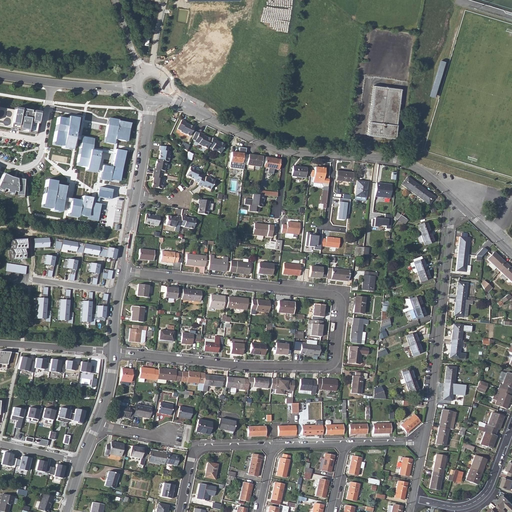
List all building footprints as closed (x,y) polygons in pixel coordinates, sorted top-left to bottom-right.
[(443,61),(433,97),(438,98),(448,62),(443,61)] [(374,86),(368,136),(396,140),(402,90),(374,86)] [(20,109),(14,108),(11,124),(18,125),(17,126),(20,127),(19,129),(28,130),(29,120),(31,121),(31,122),(37,123),(39,112),(32,111),(32,113),(30,113),(30,111),(23,110),(23,112),(20,111),(20,109)] [(77,119),(68,117),(67,119),(62,147),(62,148),(72,150),(77,119)] [(62,147),(67,119),(58,118),(53,145),(62,147)] [(118,120),(108,118),(104,143),(114,144),(115,140),(118,121),(118,120)] [(183,120),(178,129),(182,130),(181,131),(190,136),(194,127),(186,123),(186,122),(183,120)] [(130,123),(118,121),(115,140),(127,142),(130,123)] [(204,146),(207,148),(209,146),(212,139),(208,137),(208,138),(199,134),(195,143),(203,147),(204,146)] [(86,167),(89,150),(89,149),(92,149),(93,139),(83,137),(78,166),(86,167)] [(212,139),(209,146),(212,147),(212,149),(220,153),(225,144),(217,140),(217,139),(213,137),(212,139)] [(160,151),(158,160),(165,161),(167,162),(169,153),(168,152),(169,148),(159,146),(159,150),(160,151)] [(99,152),(89,150),(86,167),(85,171),(95,173),(99,152)] [(125,152),(115,150),(112,168),(110,179),(119,181),(125,152)] [(232,153),(230,162),(230,167),(230,169),(240,170),(241,169),(241,163),(242,154),(232,153)] [(248,155),(247,165),(260,167),(261,157),(248,155)] [(265,157),(263,167),(278,169),(279,159),(265,157)] [(153,169),(152,173),(161,175),(162,171),(164,171),(165,161),(158,160),(156,160),(154,169),(153,169)] [(110,179),(112,168),(102,166),(99,180),(109,182),(110,179)] [(292,166),(291,176),(305,178),(306,168),(292,166)] [(193,181),(197,183),(200,177),(201,174),(198,173),(198,172),(190,167),(185,176),(194,180),(193,181)] [(321,183),(322,182),(324,181),(324,179),(324,175),(325,169),(320,168),(314,168),(314,171),(311,171),(310,177),(313,178),(313,182),(321,183)] [(336,180),(352,182),(353,172),(337,170),(336,180)] [(161,175),(152,173),(151,177),(153,178),(151,187),(160,189),(162,179),(161,179),(161,175)] [(11,178),(2,174),(0,178),(0,190),(2,191),(3,189),(6,190),(6,192),(12,194),(12,192),(16,193),(15,195),(22,195),(23,180),(16,179),(11,178)] [(197,183),(196,186),(199,188),(200,186),(208,191),(213,182),(204,178),(203,179),(200,177),(197,183)] [(401,185),(415,195),(421,187),(407,177),(401,185)] [(51,209),(56,185),(56,182),(47,180),(42,207),(51,209)] [(356,181),(354,201),(365,202),(367,182),(356,181)] [(376,183),(374,197),(390,198),(391,185),(376,183)] [(65,187),(56,185),(51,209),(51,210),(60,212),(62,201),(63,198),(65,187)] [(421,187),(415,195),(419,198),(429,206),(435,198),(433,197),(421,187)] [(112,190),(98,188),(97,197),(110,199),(112,190)] [(264,200),(264,196),(258,195),(253,194),(252,199),(244,198),(244,204),(249,205),(249,206),(248,211),(257,212),(258,207),(261,207),(262,200),(264,200)] [(88,217),(90,203),(91,198),(81,196),(80,201),(78,215),(88,217)] [(78,215),(80,201),(71,199),(70,203),(68,216),(77,218),(78,215)] [(199,204),(198,213),(207,215),(209,202),(199,200),(198,204),(199,204)] [(340,202),(338,219),(346,220),(348,202),(340,202)] [(100,204),(90,203),(88,217),(87,219),(97,221),(100,204)] [(144,213),(143,223),(156,226),(158,214),(154,214),(154,215),(144,213)] [(392,214),(385,213),(385,218),(375,217),(374,219),(372,219),(372,226),(378,226),(378,224),(386,225),(386,228),(391,228),(392,214)] [(174,226),(178,227),(179,225),(180,217),(175,217),(175,218),(166,216),(164,225),(174,227),(174,226)] [(180,217),(179,225),(182,226),(182,227),(192,228),(193,219),(184,218),(184,216),(180,216),(180,217)] [(400,216),(398,219),(405,224),(407,221),(400,216)] [(281,225),(280,233),(297,235),(298,224),(286,222),(286,225),(281,225)] [(254,223),(253,234),(272,236),(273,225),(254,223)] [(417,227),(421,236),(430,233),(426,223),(417,227)] [(314,249),(321,250),(321,247),(322,238),(323,236),(311,234),(311,232),(307,232),(306,246),(315,246),(314,249)] [(421,236),(417,238),(419,244),(423,243),(425,246),(433,243),(430,233),(421,236)] [(467,256),(469,239),(466,239),(467,235),(461,235),(461,238),(460,238),(458,255),(467,256)] [(322,238),(321,247),(338,248),(340,238),(327,237),(327,239),(322,238)] [(48,238),(33,239),(33,249),(49,248),(48,238)] [(24,239),(9,240),(9,250),(23,249),(25,249),(24,239)] [(77,243),(62,240),(61,242),(60,249),(75,252),(77,245),(77,243)] [(100,246),(84,244),(84,246),(82,253),(98,256),(99,249),(100,246)] [(84,246),(77,245),(75,252),(82,253),(84,246)] [(363,254),(363,257),(372,258),(372,253),(368,253),(369,246),(364,246),(363,254)] [(116,250),(107,248),(107,250),(105,257),(105,258),(115,260),(116,250)] [(9,250),(6,250),(7,260),(24,259),(23,249),(9,250)] [(107,250),(99,249),(98,256),(105,257),(107,250)] [(138,249),(137,258),(144,259),(144,260),(152,260),(153,251),(138,249)] [(481,257),(486,252),(483,249),(477,257),(481,257)] [(160,251),(159,262),(172,263),(173,262),(177,262),(178,253),(173,253),(173,252),(160,251)] [(184,264),(204,266),(205,255),(185,253),(184,264)] [(209,254),(208,269),(225,271),(226,257),(221,256),(221,259),(212,258),(213,255),(209,254)] [(498,273),(505,265),(492,254),(485,262),(498,273)] [(54,257),(44,255),(42,265),(52,267),(54,257)] [(458,255),(456,272),(465,272),(469,273),(469,267),(466,266),(467,256),(458,255)] [(76,261),(66,259),(65,269),(75,270),(76,261)] [(426,270),(422,259),(413,263),(414,263),(416,269),(412,270),(413,274),(417,273),(426,270)] [(230,261),(229,271),(248,273),(249,263),(230,261)] [(258,262),(257,272),(262,273),(262,274),(271,274),(272,264),(258,262)] [(27,266),(6,263),(4,271),(25,275),(27,266)] [(99,265),(89,263),(87,272),(97,274),(99,265)] [(283,263),(282,273),(298,275),(299,265),(283,263)] [(511,271),(505,265),(498,273),(511,284),(511,283),(511,271)] [(326,276),(331,276),(348,278),(349,268),(328,266),(326,276)] [(309,267),(308,277),(320,278),(321,268),(309,267)] [(112,271),(103,269),(101,278),(110,280),(112,271)] [(364,269),(362,287),(373,288),(374,274),(378,274),(378,270),(364,269)] [(426,270),(417,273),(421,283),(429,280),(426,270)] [(457,282),(455,299),(465,300),(467,283),(457,282)] [(136,283),(135,295),(146,296),(147,285),(136,283)] [(488,284),(483,290),(485,295),(492,288),(488,284)] [(164,287),(163,297),(175,298),(175,295),(178,296),(179,290),(176,290),(176,288),(164,287)] [(180,296),(180,299),(199,301),(200,290),(181,288),(181,290),(180,296)] [(210,294),(209,306),(222,308),(223,295),(210,294)] [(508,295),(500,300),(502,304),(510,298),(508,295)] [(353,304),(352,312),(362,313),(363,297),(355,296),(354,304),(353,304)] [(227,297),(226,307),(229,307),(230,308),(245,309),(246,299),(231,297),(230,297),(227,297)] [(410,300),(414,310),(422,307),(419,297),(410,300)] [(46,299),(36,298),(35,319),(45,320),(45,315),(46,299)] [(251,299),(249,309),(254,309),(254,310),(267,312),(268,301),(255,299),(255,300),(251,299)] [(455,299),(454,299),(454,302),(455,302),(454,315),(463,316),(464,312),(467,312),(468,304),(472,304),(472,301),(465,300),(455,299)] [(68,300),(58,300),(57,321),(67,322),(68,317),(68,300)] [(277,300),(275,311),(292,313),(293,302),(277,300)] [(91,302),(81,301),(79,322),(90,323),(90,319),(91,302)] [(312,304),(311,316),(321,317),(322,305),(312,304)] [(130,311),(129,320),(141,322),(142,307),(129,305),(129,311),(130,311)] [(105,307),(95,306),(95,318),(104,318),(105,307)] [(422,307),(414,310),(415,315),(417,320),(425,316),(422,307)] [(349,339),(349,343),(362,344),(363,332),(360,332),(361,324),(365,324),(366,319),(351,317),(349,338),(349,339)] [(381,321),(380,327),(388,324),(390,324),(388,319),(381,321)] [(321,321),(311,320),(310,323),(308,335),(319,336),(321,321)] [(143,326),(132,324),(131,328),(128,328),(127,341),(141,342),(142,341),(144,330),(143,330),(143,326)] [(389,325),(388,324),(380,327),(379,340),(384,338),(382,334),(381,334),(381,328),(389,325)] [(453,324),(451,341),(460,342),(462,325),(453,324)] [(158,329),(157,339),(171,340),(172,325),(166,325),(165,330),(158,329)] [(194,334),(188,333),(180,332),(179,342),(191,344),(191,340),(199,341),(200,334),(194,334)] [(406,336),(409,346),(418,343),(414,333),(406,336)] [(204,339),(203,351),(217,352),(218,336),(213,336),(213,340),(204,339)] [(460,342),(451,341),(449,358),(458,359),(460,342)] [(299,342),(298,353),(303,354),(317,356),(318,346),(304,344),(304,343),(299,342)] [(229,343),(228,353),(240,354),(241,344),(229,343)] [(249,343),(248,353),(263,355),(264,345),(249,343)] [(274,343),(273,353),(285,355),(286,344),(274,343)] [(418,343),(409,346),(413,356),(421,353),(418,343)] [(348,346),(346,363),(358,364),(359,354),(365,354),(366,348),(348,346)] [(377,352),(377,358),(387,354),(385,350),(377,352)] [(9,353),(0,352),(0,364),(5,365),(6,362),(9,353)] [(30,359),(20,357),(18,370),(31,372),(33,362),(30,361),(30,359)] [(44,369),(45,360),(35,359),(34,368),(44,369)] [(60,361),(50,360),(49,372),(64,374),(64,370),(65,364),(60,364),(60,361)] [(75,362),(66,361),(65,364),(64,370),(74,371),(75,362)] [(90,363),(80,362),(79,372),(93,374),(94,366),(90,366),(90,363)] [(143,378),(156,379),(156,378),(157,370),(153,369),(139,367),(138,381),(143,382),(143,378)] [(446,367),(444,383),(453,384),(455,368),(446,367)] [(120,368),(119,380),(130,381),(131,369),(120,368)] [(157,370),(156,378),(164,379),(180,380),(181,372),(174,371),(174,369),(161,368),(161,369),(157,368),(157,370)] [(401,373),(405,383),(414,380),(410,370),(401,373)] [(181,372),(180,380),(183,381),(196,383),(198,372),(186,371),(186,372),(181,372)] [(351,375),(349,392),(359,393),(360,378),(364,378),(365,373),(354,372),(354,375),(351,375)] [(499,384),(497,388),(509,392),(510,389),(511,389),(511,374),(505,372),(501,385),(499,384)] [(203,374),(202,384),(205,385),(220,386),(221,376),(203,374)] [(230,377),(229,388),(228,392),(229,393),(233,393),(234,392),(235,388),(247,390),(247,385),(248,379),(230,377)] [(253,378),(252,386),(265,388),(266,379),(253,378)] [(275,378),(271,378),(269,388),(292,390),(293,380),(289,380),(289,379),(283,379),(283,380),(279,379),(279,378),(275,378)] [(298,389),(314,391),(314,387),(315,381),(311,381),(311,380),(299,378),(298,389)] [(315,381),(314,387),(330,390),(331,379),(321,378),(320,378),(316,378),(315,381)] [(414,380),(405,383),(408,393),(417,390),(414,380)] [(484,393),(488,383),(479,380),(476,390),(484,393)] [(453,384),(444,383),(442,400),(451,401),(452,395),(453,384)] [(466,386),(453,384),(452,395),(465,396),(466,386)] [(374,389),(373,395),(383,391),(381,386),(374,389)] [(509,392),(497,388),(496,391),(498,392),(493,405),(506,409),(510,397),(508,396),(509,392)] [(373,395),(373,399),(386,400),(383,391),(373,395)] [(160,402),(158,413),(170,415),(172,405),(160,402)] [(118,403),(115,418),(120,419),(120,417),(128,419),(130,408),(126,408),(127,404),(118,403)] [(135,405),(132,416),(136,417),(136,416),(149,418),(151,408),(135,405)] [(180,406),(178,416),(190,419),(192,409),(180,406)] [(39,410),(28,407),(26,417),(31,418),(30,421),(37,423),(39,410)] [(24,410),(13,408),(11,419),(17,420),(17,422),(16,422),(14,427),(20,428),(24,410)] [(54,410),(43,408),(41,418),(45,419),(44,423),(52,424),(54,410)] [(70,413),(70,411),(59,408),(56,418),(68,420),(68,419),(70,413)] [(85,412),(75,409),(74,414),(70,413),(68,419),(81,422),(82,418),(84,418),(85,412)] [(442,410),(438,427),(449,429),(451,417),(452,412),(442,410)] [(484,424),(483,427),(495,432),(496,428),(498,429),(502,417),(490,412),(486,425),(484,424)] [(413,415),(400,426),(406,433),(419,423),(413,415)] [(220,418),(217,429),(232,432),(234,421),(220,418)] [(197,419),(194,431),(208,434),(211,422),(197,419)] [(326,421),(325,423),(326,435),(342,434),(342,425),(330,425),(330,423),(329,421),(326,421)] [(389,424),(372,425),(373,434),(389,434),(389,424)] [(366,425),(349,425),(349,434),(366,434),(366,425)] [(265,426),(248,427),(248,436),(265,435),(265,426)] [(295,426),(278,426),(278,435),(295,435),(295,426)] [(319,426),(302,426),(302,435),(319,435),(319,426)] [(449,429),(438,427),(435,444),(445,446),(449,429)] [(495,432),(483,427),(481,431),(483,432),(479,444),(491,448),(495,436),(494,436),(495,432)] [(106,445),(104,456),(108,457),(108,454),(121,456),(123,444),(111,442),(110,446),(106,445)] [(462,443),(461,446),(473,451),(474,447),(462,443)] [(143,465),(146,449),(131,446),(129,456),(140,458),(139,464),(143,465)] [(148,461),(165,464),(167,453),(163,452),(162,453),(158,452),(151,450),(150,455),(149,460),(148,461)] [(12,454),(2,452),(0,463),(0,464),(14,468),(16,459),(11,458),(12,454)] [(167,453),(165,464),(177,466),(179,456),(170,454),(171,454),(167,453)] [(351,456),(348,474),(357,475),(358,468),(362,469),(363,463),(360,462),(361,454),(355,453),(354,457),(351,456)] [(252,454),(248,475),(257,477),(261,456),(252,454)] [(325,454),(321,470),(330,472),(334,456),(325,454)] [(279,458),(276,475),(285,477),(289,456),(282,455),(281,459),(279,458)] [(436,455),(432,471),(442,473),(445,457),(436,455)] [(473,455),(469,467),(481,472),(485,460),(473,455)] [(31,459),(21,456),(18,469),(28,472),(31,459)] [(402,458),(398,475),(408,477),(411,460),(402,458)] [(35,471),(49,474),(50,467),(45,466),(46,462),(37,460),(35,471)] [(207,463),(203,476),(214,479),(217,465),(207,463)] [(50,467),(49,474),(54,475),(53,477),(61,479),(64,466),(56,464),(55,468),(50,467)] [(481,472),(469,467),(464,479),(476,484),(481,472)] [(103,485),(111,488),(114,473),(108,471),(103,485)] [(442,473),(432,471),(429,488),(439,490),(442,473)] [(511,476),(507,475),(506,479),(504,478),(501,487),(510,490),(511,484),(511,476)] [(319,479),(315,496),(324,498),(328,481),(319,479)] [(397,482),(394,499),(403,501),(406,484),(397,482)] [(163,483),(160,496),(171,498),(173,485),(163,483)] [(199,483),(196,499),(206,501),(207,494),(213,495),(215,486),(199,483)] [(242,483),(239,499),(248,501),(251,485),(242,483)] [(274,483),(270,499),(279,501),(283,485),(274,483)] [(350,483),(346,500),(355,502),(359,485),(350,483)] [(54,495),(41,492),(40,496),(41,496),(37,508),(48,511),(51,500),(52,500),(54,495)] [(0,501),(0,510),(5,511),(6,511),(8,505),(12,502),(13,496),(3,494),(1,502),(0,501)] [(499,504),(496,507),(500,511),(503,511),(505,511),(504,510),(510,503),(503,497),(497,503),(499,504)] [(91,502),(88,511),(99,511),(101,504),(91,502)] [(158,503),(156,511),(166,511),(168,505),(158,503)] [(314,503),(311,511),(321,511),(323,505),(314,503)]
